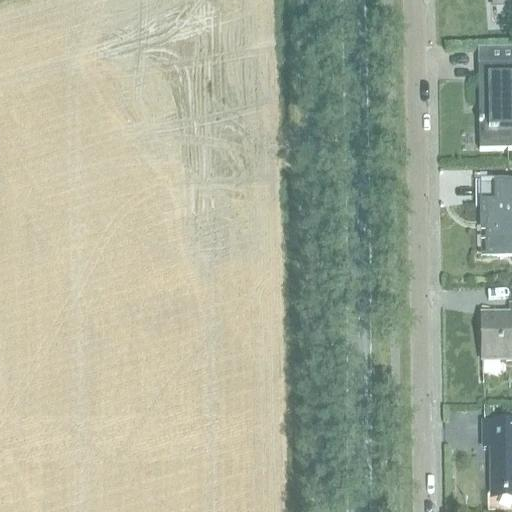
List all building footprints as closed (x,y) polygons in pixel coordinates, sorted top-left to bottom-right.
[(511,0),(494,0),(495,9),(511,7),(511,0)] [(511,65),(478,66),(478,67),(492,67),(492,76),(487,76),(488,110),(478,110),(479,126),(480,126),(480,131),(479,131),(479,132),(488,132),(489,150),(479,150),(479,152),(511,151),(511,65)] [(511,186),(480,187),(481,223),(486,222),(487,258),(511,257),(511,186)] [(483,364),(511,363),(511,317),(482,318),(483,364)] [(511,425),(484,426),(484,449),(491,449),(492,500),(511,499),(511,425)]
